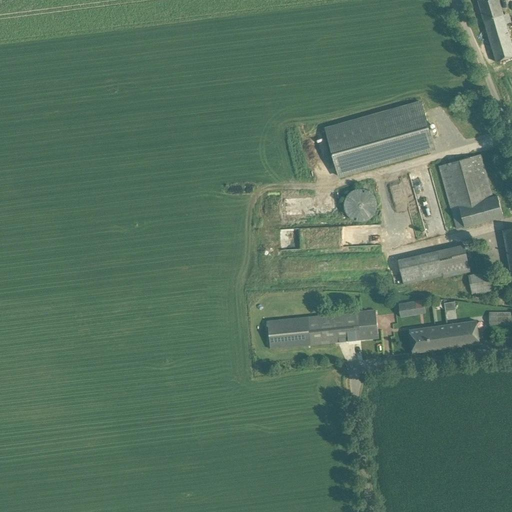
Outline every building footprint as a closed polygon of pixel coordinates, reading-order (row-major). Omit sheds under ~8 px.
[(511,57),(511,43),(500,4),(498,0),(478,0),(497,62),(511,57)] [(325,129),(338,176),(435,148),(422,102),(325,129)] [(481,154),(471,157),(441,165),(452,208),(451,208),(457,228),(465,226),(465,227),(504,217),(498,195),(493,197),(481,154)] [(345,203),(345,205),(345,206),(345,208),(345,209),(346,210),(346,212),(347,213),(348,214),(349,215),(350,216),(351,217),(352,218),(353,219),(354,220),(355,220),(357,221),(358,221),(360,221),(361,221),(362,221),(364,221),(365,221),(367,220),(368,220),(369,219),(370,218),(372,217),(373,216),(374,215),(374,214),(375,213),(376,212),(376,210),(377,209),(377,208),(377,206),(377,205),(377,203),(377,202),(377,201),(376,199),(376,198),(375,197),(374,195),(374,194),(373,193),(372,192),(370,191),(369,191),(368,190),(367,189),(365,189),(364,189),(362,189),(361,188),(360,189),(358,189),(357,189),(355,189),(354,190),(353,191),(352,191),(351,192),(350,193),(349,194),(348,195),(347,197),(346,198),(346,199),(345,201),(345,202),(345,203)] [(511,277),(511,228),(503,230),(511,277)] [(464,245),(398,261),(404,285),(443,276),(444,278),(471,272),(464,245)] [(469,276),(472,293),(496,289),(493,272),(469,276)] [(399,304),(401,317),(425,313),(423,300),(399,304)] [(444,310),(455,309),(454,301),(443,302),(444,310)] [(268,321),(270,339),(271,349),(379,338),(376,310),(268,321)] [(487,312),(487,314),(487,324),(511,324),(511,312),(487,312)] [(410,330),(413,352),(413,353),(480,344),(477,321),(410,330)]
